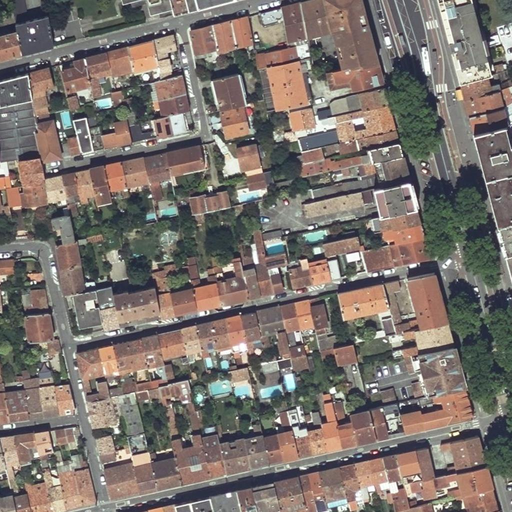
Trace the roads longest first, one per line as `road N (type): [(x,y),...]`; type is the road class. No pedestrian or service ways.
road 1 (residential): [(511,414),(104,508)]
road 2 (residential): [(66,347),(469,256)]
road 3 (residential): [(265,0),(0,66)]
road 4 (secondary): [(469,256),(405,0)]
road 5 (secondary): [(511,406),(469,256)]
